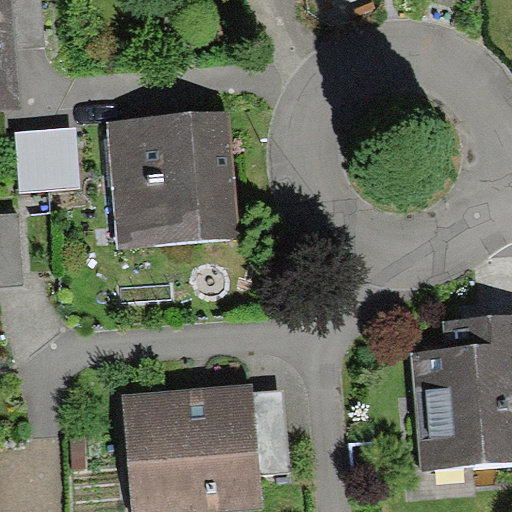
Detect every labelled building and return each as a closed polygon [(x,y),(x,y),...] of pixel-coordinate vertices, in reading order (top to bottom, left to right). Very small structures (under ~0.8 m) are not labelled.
[(10,2),(0,3),(0,122),(17,122),(10,2)] [(248,128),(126,138),(135,252),(258,241),(248,128)] [(25,133),(28,193),(91,190),(88,129),(25,133)] [(8,256),(0,257),(0,370),(18,369),(8,256)] [(511,320),(452,326),(455,356),(420,359),(432,479),(511,471),(511,320)] [(280,511),(270,393),(141,404),(150,511),(280,511)] [(19,511),(16,478),(0,479),(0,511),(19,511)]
